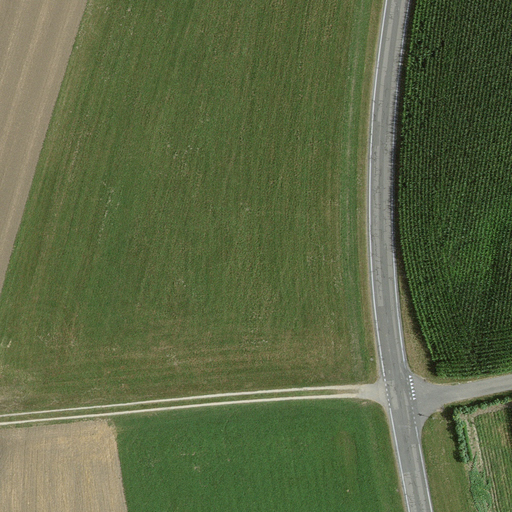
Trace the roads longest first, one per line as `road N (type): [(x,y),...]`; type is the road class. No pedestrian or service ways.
road 1 (tertiary): [(398,0),(381,229),(399,401)]
road 2 (track): [(399,401),(307,399),(0,426)]
